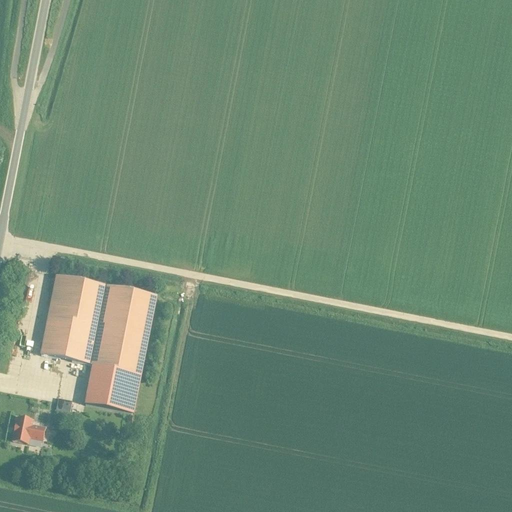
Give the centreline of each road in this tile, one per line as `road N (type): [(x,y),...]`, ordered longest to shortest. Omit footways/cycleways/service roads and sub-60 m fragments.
road 1 (unknown): [(46,241),(511,330)]
road 2 (unknown): [(46,241),(26,381)]
road 3 (unclassified): [(22,114),(66,0)]
